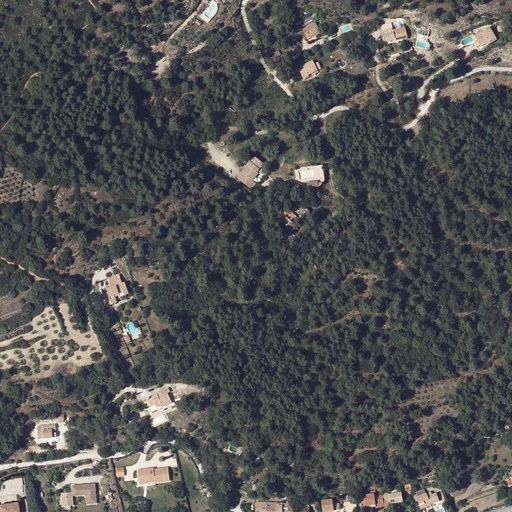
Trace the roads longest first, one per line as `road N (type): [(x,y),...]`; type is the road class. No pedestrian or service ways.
road 1 (unclassified): [(511,69),(478,69),(439,85),(402,130),(344,107),(312,117),(261,58),(244,0)]
road 2 (residential): [(235,511),(206,499),(199,465),(170,441),(0,469)]
road 3 (track): [(116,397),(113,370),(77,288),(0,255)]
